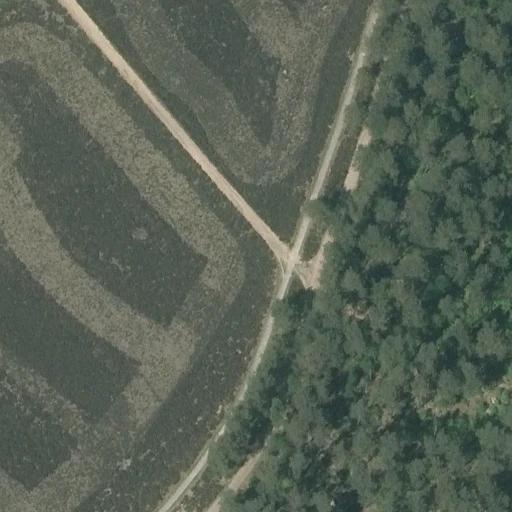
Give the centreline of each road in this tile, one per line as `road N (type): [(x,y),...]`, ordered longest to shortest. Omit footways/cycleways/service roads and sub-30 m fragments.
road 1 (track): [(64,0),(270,241)]
road 2 (track): [(311,271),(396,0)]
road 3 (track): [(207,511),(260,429),(311,271)]
road 4 (track): [(511,383),(311,271)]
